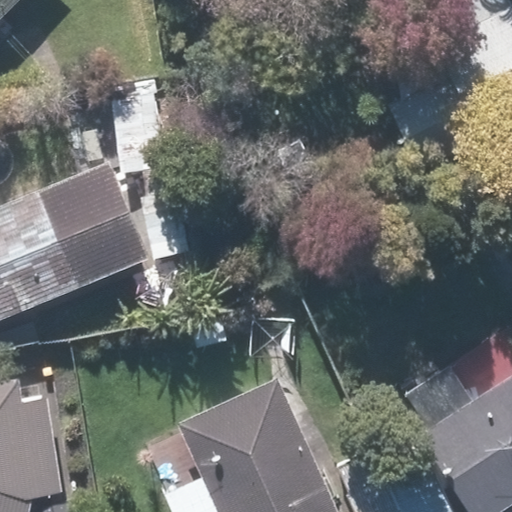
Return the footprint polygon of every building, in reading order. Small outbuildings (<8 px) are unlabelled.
[(0,0),(0,24),(25,0),(0,0)] [(511,120),(511,2),(430,39),(446,75),(390,100),(418,163),(511,120)] [(81,172),(0,204),(0,317),(155,256),(121,172),(145,170),(149,198),(176,195),(173,166),(164,89),(72,99),(81,172)] [(480,511),(494,511),(511,501),(511,328),(511,326),(405,392),(451,464),(480,511)] [(184,415),(208,470),(165,488),(174,511),(347,511),(287,370),(184,415)] [(0,511),(33,511),(37,494),(69,489),(52,372),(0,379),(0,511)]
